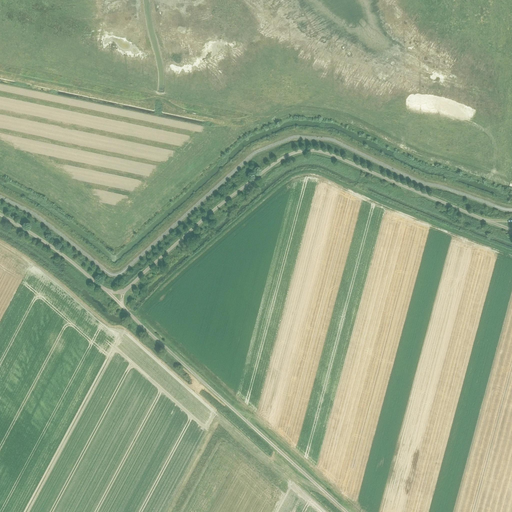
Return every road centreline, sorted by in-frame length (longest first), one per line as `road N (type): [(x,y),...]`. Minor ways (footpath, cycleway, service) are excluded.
road 1 (track): [(105,289),(126,289),(221,203),(277,160),(304,150),(511,230)]
road 2 (track): [(345,511),(105,289)]
road 3 (track): [(105,289),(0,214)]
